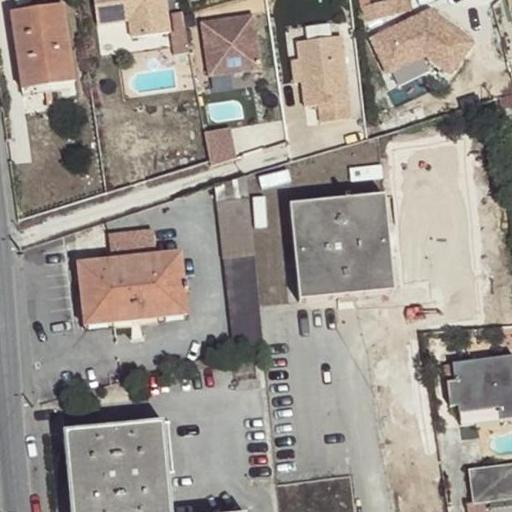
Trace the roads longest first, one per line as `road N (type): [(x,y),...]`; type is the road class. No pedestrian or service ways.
road 1 (residential): [(278,155),(0,245)]
road 2 (tertiary): [(0,336),(19,511)]
